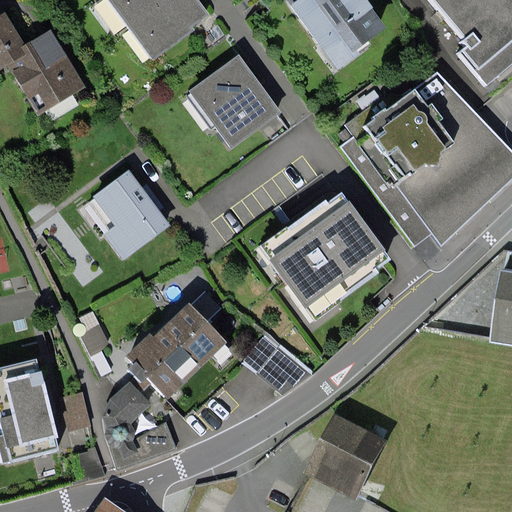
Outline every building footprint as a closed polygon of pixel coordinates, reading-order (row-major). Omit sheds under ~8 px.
[(104,0),(126,28),(164,0),(104,0)] [(164,0),(126,28),(127,30),(135,24),(158,54),(189,31),(187,28),(204,16),(192,0),(164,0)] [(286,0),(319,45),(322,43),(331,55),(342,47),(346,52),(377,30),(355,0),(286,0)] [(483,87),(511,63),(511,0),(428,0),(467,45),(456,54),(483,87)] [(22,54),(20,50),(1,18),(0,18),(0,66),(7,63),(22,54)] [(7,63),(36,114),(79,88),(47,34),(43,37),(20,50),(22,54),(7,63)] [(248,75),(236,59),(184,98),(209,132),(215,127),(230,147),(276,113),(272,108),(260,91),(252,80),(248,75)] [(344,126),(352,138),(339,148),(409,243),(426,229),(439,249),(511,179),(511,154),(508,150),(435,73),(404,96),(396,95),(386,93),(344,126)] [(126,176),(95,198),(116,228),(105,236),(122,258),(164,227),(155,215),(163,209),(155,198),(145,185),(137,191),(126,176)] [(286,236),(273,245),(281,255),(275,259),(284,271),(277,276),(288,291),(294,286),(307,302),(313,298),(320,308),(333,299),(335,302),(372,275),(370,272),(385,261),(359,227),(338,197),(323,208),(321,205),(284,232),(286,236)] [(511,338),(511,250),(497,336),(511,338)] [(146,380),(163,398),(221,342),(204,325),(219,309),(203,294),(153,342),(149,340),(129,359),(133,366),(128,371),(133,377),(138,372),(141,375),(146,380)] [(310,375),(278,348),(256,375),(281,396),(310,375)] [(34,361),(0,369),(0,433),(8,464),(57,452),(44,399),(34,361)] [(105,437),(116,471),(175,450),(165,423),(130,443),(132,433),(129,429),(129,428),(127,424),(147,405),(128,385),(110,401),(102,417),(105,437)] [(81,393),(61,399),(70,432),(90,427),(81,393)] [(338,423),(312,475),(359,499),(386,447),(338,423)]
